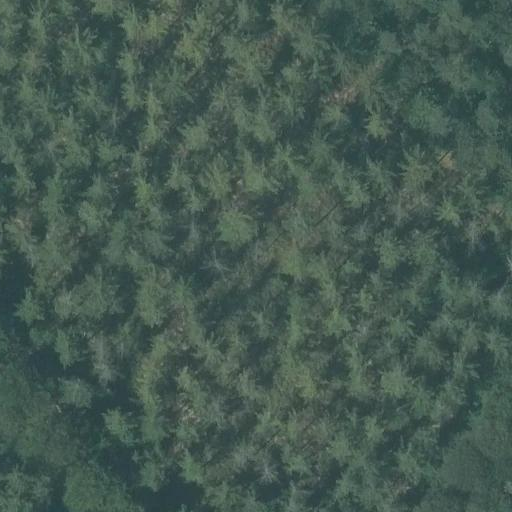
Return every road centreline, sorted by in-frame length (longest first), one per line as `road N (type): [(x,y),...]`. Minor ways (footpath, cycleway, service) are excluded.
road 1 (track): [(511,221),(408,128),(296,0)]
road 2 (track): [(0,350),(124,511)]
road 3 (track): [(428,511),(511,385)]
